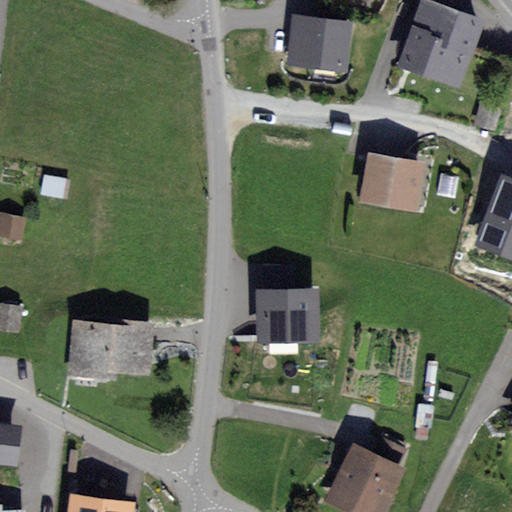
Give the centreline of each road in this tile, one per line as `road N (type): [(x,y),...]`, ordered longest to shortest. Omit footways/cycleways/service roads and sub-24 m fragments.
road 1 (residential): [(193,486),(221,209),(208,38)]
road 2 (residential): [(193,486),(0,384)]
